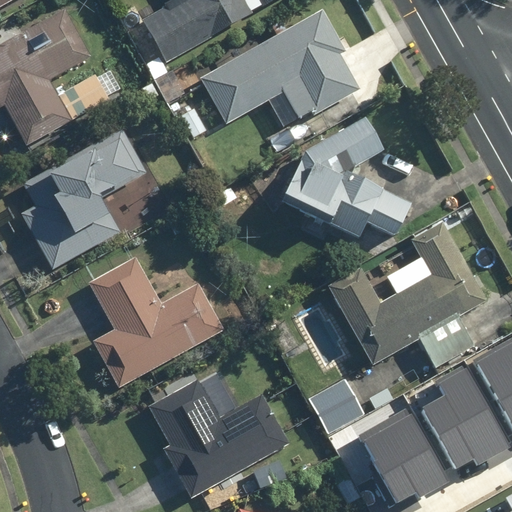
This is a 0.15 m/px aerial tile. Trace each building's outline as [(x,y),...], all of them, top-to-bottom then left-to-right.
[(97,0),(68,0),(0,37),(0,116),(124,49),(97,0)] [(0,0),(0,13),(22,0),(0,0)] [(167,65),(281,0),(176,0),(178,3),(143,23),(167,65)] [(348,53),(327,14),(224,69),(220,61),(182,81),(189,95),(205,86),(227,126),(286,95),(301,124),(361,92),(342,56),(348,53)] [(385,154),(367,120),(297,161),(278,205),(335,231),(337,229),(363,241),(370,226),(398,239),(414,203),(350,173),(385,154)] [(139,157),(124,131),(25,185),(38,210),(23,218),(54,273),(123,235),(103,199),(142,177),(133,160),(139,157)] [(360,268),(329,285),(375,369),(421,343),(435,369),(474,347),(459,319),(486,304),(440,222),(411,238),(426,265),(397,282),(402,292),(380,304),(360,268)] [(480,225),(462,234),(482,273),(500,263),(480,225)] [(138,259),(91,284),(115,330),(93,342),(119,389),(225,332),(200,284),(162,304),(138,259)] [(511,340),(464,365),(504,444),(511,440),(511,340)] [(461,364),(412,389),(452,468),(501,443),(461,364)] [(198,379),(148,407),(168,444),(164,447),(193,499),(293,444),(265,394),(219,419),(198,379)] [(403,412),(353,439),(390,506),(440,479),(403,412)] [(276,459),(248,475),(258,492),(286,476),(276,459)] [(348,472),(331,482),(349,511),(365,501),(348,472)] [(489,511),(511,511),(511,487),(484,503),(489,511)]
